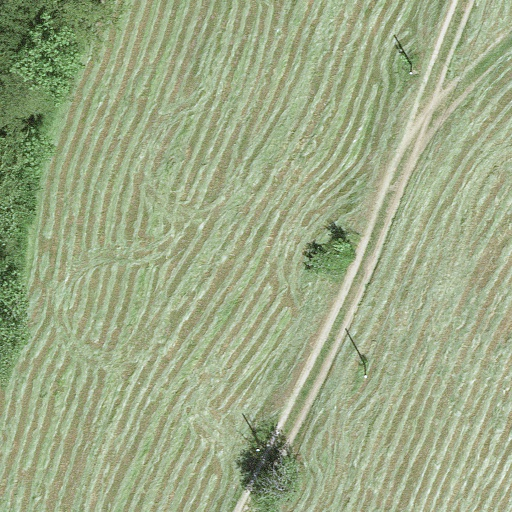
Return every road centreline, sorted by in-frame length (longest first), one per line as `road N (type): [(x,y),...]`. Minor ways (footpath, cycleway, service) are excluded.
road 1 (track): [(252,511),(477,0)]
road 2 (track): [(413,145),(511,52)]
